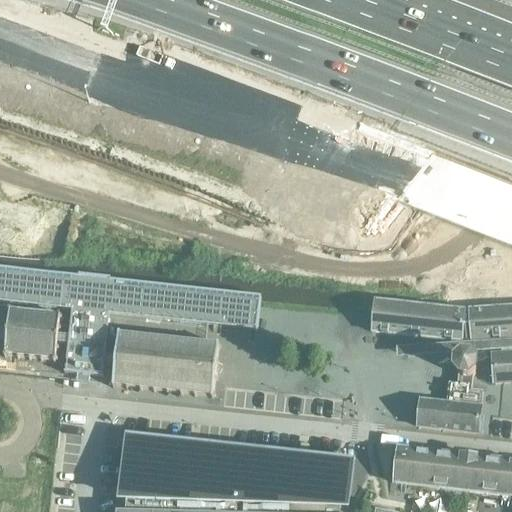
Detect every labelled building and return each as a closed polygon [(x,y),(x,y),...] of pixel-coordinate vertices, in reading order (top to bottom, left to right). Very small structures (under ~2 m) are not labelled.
[(108,314),(214,325),(256,330),(259,305),(259,299),(0,270),(0,301),(74,310),(71,337),(58,336),(58,343),(70,345),(67,374),(78,375),(78,376),(90,377),(90,376),(101,377),(102,364),(115,365),(116,358),(103,357),(108,314)] [(462,342),(465,313),(465,312),(463,312),(463,313),(388,305),(377,304),(377,303),(375,303),(375,305),(375,307),(372,332),(372,334),(373,334),(374,333),(442,340),(462,342)] [(511,309),(508,309),(508,308),(507,309),(500,310),(500,309),(498,309),(498,310),(491,311),(491,310),(489,310),(489,311),(482,311),(482,310),(480,310),(480,311),(473,312),(472,311),(471,311),(471,312),(469,312),(469,313),(465,313),(462,342),(442,340),(442,348),(425,349),(425,356),(464,354),(463,361),(464,360),(465,360),(466,360),(467,360),(468,360),(470,361),(471,362),(472,353),(501,351),(501,354),(511,353),(511,309)] [(58,343),(58,336),(59,331),(61,331),(61,329),(59,329),(60,320),(62,320),(62,318),(60,317),(60,315),(58,315),(58,317),(47,316),(48,314),(45,314),(45,316),(36,315),(36,313),(34,313),(34,314),(24,313),(24,312),(22,311),(22,313),(11,312),(12,310),(9,310),(9,312),(7,312),(7,314),(9,315),(8,326),(6,326),(6,329),(8,329),(6,341),(4,340),(4,343),(5,343),(4,355),(3,355),(3,357),(5,357),(4,359),(7,359),(7,357),(9,357),(17,358),(17,360),(19,360),(20,358),(29,359),(29,361),(31,361),(31,360),(41,361),(41,362),(43,362),(43,361),(54,362),(53,364),(56,364),(56,362),(58,362),(58,360),(56,360),(57,351),(59,351),(59,349),(57,348),(58,343)] [(116,358),(115,365),(115,369),(113,369),(113,371),(114,371),(113,385),(111,385),(111,387),(113,387),(113,389),(115,389),(115,388),(126,389),(126,391),(128,391),(128,389),(140,390),(140,392),(142,392),(142,391),(153,392),(153,394),(155,394),(156,392),(167,393),(167,395),(169,395),(169,393),(181,395),(180,397),(183,397),(183,395),(194,396),(194,398),(196,398),(196,396),(211,398),(211,400),(213,400),(214,398),(215,399),(216,396),(214,396),(215,382),(217,382),(217,380),(216,380),(217,366),(219,366),(219,364),(217,364),(219,350),(221,350),(221,348),(219,347),(219,346),(217,345),(217,347),(202,346),(202,344),(200,344),(200,345),(188,344),(188,342),(186,342),(186,344),(175,343),(175,341),(173,341),(172,342),(161,341),(161,339),(159,339),(159,341),(148,340),(148,338),(146,338),(145,339),(134,338),(134,336),(132,336),(132,338),(120,337),(121,335),(118,335),(118,336),(116,336),(116,338),(118,339),(116,353),(115,353),(114,355),(116,355),(116,358)] [(511,353),(501,354),(501,355),(494,355),(494,354),(492,355),(491,356),(491,357),(492,357),(493,370),(492,370),(492,371),(493,371),(494,384),(493,384),(493,385),(495,385),(495,386),(496,386),(496,385),(504,385),(504,386),(505,385),(511,384),(511,353)] [(473,363),(471,362),(470,361),(468,360),(467,360),(466,360),(465,360),(464,360),(463,361),(461,362),(460,363),(459,365),(458,367),(458,368),(458,369),(458,371),(458,372),(458,373),(459,375),(457,390),(450,390),(450,385),(449,385),(449,389),(447,406),(421,403),(418,428),(478,435),(483,393),(471,392),(473,377),(474,376),(476,374),(476,373),(476,372),(476,370),(476,368),(476,367),(476,366),(475,365),(474,364),(473,363)] [(327,509),(329,469),(212,456),(213,447),(126,438),(118,502),(127,503),(125,511),(321,511),(322,508),(327,509)] [(511,463),(401,451),(401,450),(399,450),(399,452),(396,483),(395,483),(395,485),(397,485),(509,497),(511,497),(511,463)]
